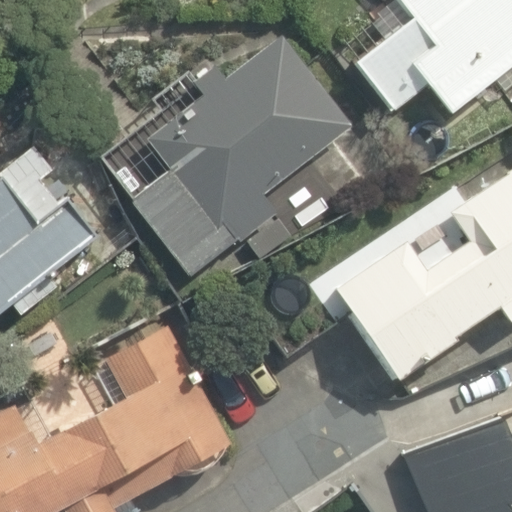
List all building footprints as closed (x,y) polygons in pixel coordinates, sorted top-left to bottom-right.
[(182,0),(189,12),(210,0),(182,0)] [(511,84),(511,0),(371,0),(392,28),(352,56),(397,120),(437,92),(458,123),(511,84)] [(193,97),(106,162),(207,299),(330,208),(306,175),(369,128),(305,41),(206,114),(193,97)] [(511,154),(256,309),(291,366),(363,322),(406,393),(511,328),(511,154)] [(0,306),(94,228),(62,190),(35,213),(5,177),(0,180),(0,306)] [(28,413),(0,426),(0,511),(135,511),(246,459),(180,321),(104,357),(129,409),(45,449),(28,413)]
